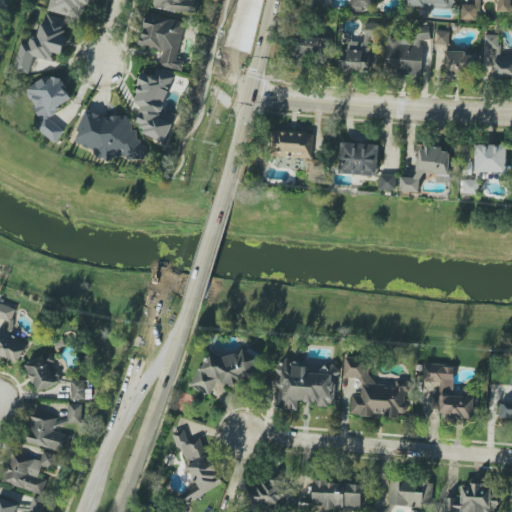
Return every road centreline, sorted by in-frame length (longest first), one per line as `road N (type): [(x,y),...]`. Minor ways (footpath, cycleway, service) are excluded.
road 1 (residential): [(240,437),(511,454)]
road 2 (residential): [(250,93),(511,111)]
road 3 (secondary): [(190,307),(115,427),(82,511)]
road 4 (secondary): [(118,511),(190,307)]
road 5 (secondary): [(221,202),(271,0)]
